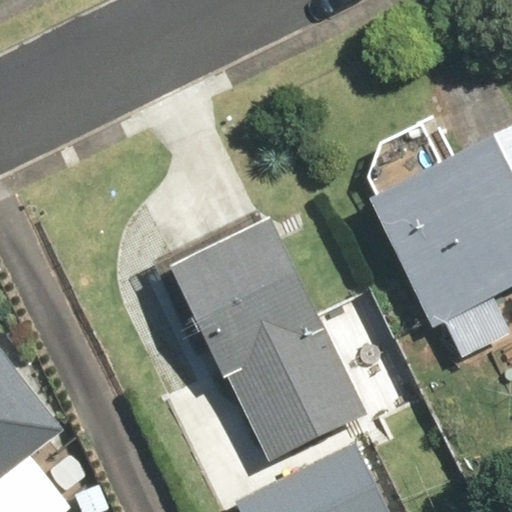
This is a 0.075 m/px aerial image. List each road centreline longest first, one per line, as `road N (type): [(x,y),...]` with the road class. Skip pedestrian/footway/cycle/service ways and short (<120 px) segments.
road 1 (unknown): [(148,511),(0,243)]
road 2 (residential): [(224,0),(0,109)]
